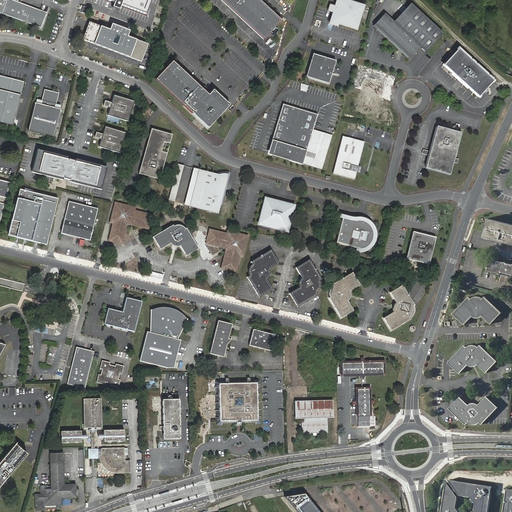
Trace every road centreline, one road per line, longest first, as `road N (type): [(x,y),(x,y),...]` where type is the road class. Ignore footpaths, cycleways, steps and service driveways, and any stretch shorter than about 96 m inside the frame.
road 1 (unclassified): [(422,355),(0,249)]
road 2 (tertiary): [(389,440),(214,474),(98,511)]
road 3 (tertiary): [(158,511),(292,473),(392,464)]
road 4 (unclassified): [(58,49),(141,84),(221,155)]
road 5 (unclassified): [(221,155),(239,121),(274,91),(313,0)]
road 6 (unclassified): [(221,155),(386,199)]
road 7 (tertiary): [(422,355),(472,200)]
